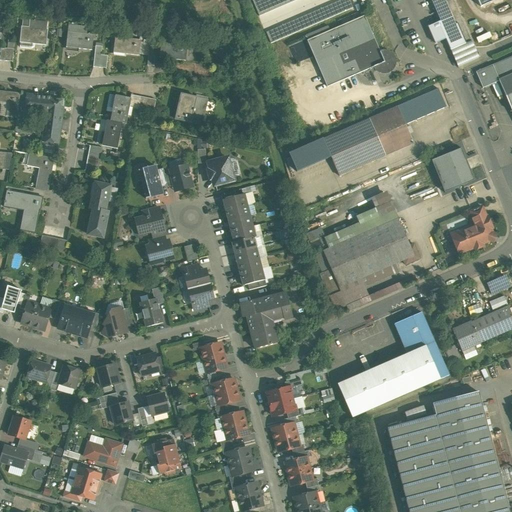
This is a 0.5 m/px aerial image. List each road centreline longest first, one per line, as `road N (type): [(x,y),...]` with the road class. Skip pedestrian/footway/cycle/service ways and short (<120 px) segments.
road 1 (unclassified): [(321,331),(511,249)]
road 2 (unclassified): [(440,64),(453,72),(511,215)]
road 3 (residential): [(82,85),(56,233)]
road 4 (residential): [(280,511),(248,381)]
road 5 (residential): [(231,319),(212,247),(184,195)]
